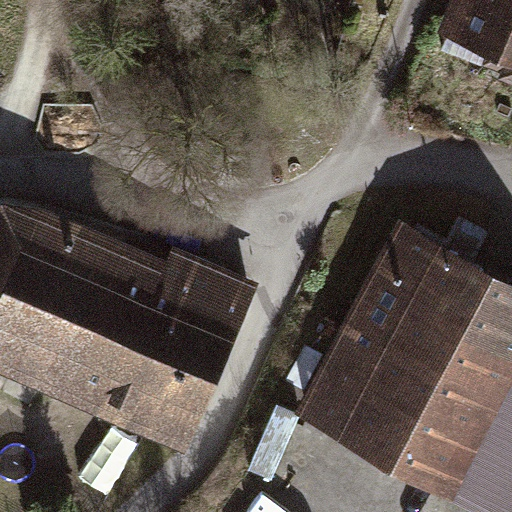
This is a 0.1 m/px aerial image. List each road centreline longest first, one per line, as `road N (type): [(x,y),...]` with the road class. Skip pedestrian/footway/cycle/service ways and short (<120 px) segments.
road 1 (residential): [(319,200),(222,420),(144,511)]
road 2 (unclassified): [(0,183),(150,197),(238,218),(319,200)]
road 3 (track): [(71,0),(150,197)]
road 4 (track): [(153,503),(0,417)]
road 5 (residential): [(352,155),(418,0)]
road 6 (residential): [(352,155),(511,180)]
road 7 (track): [(47,0),(26,101),(0,139)]
